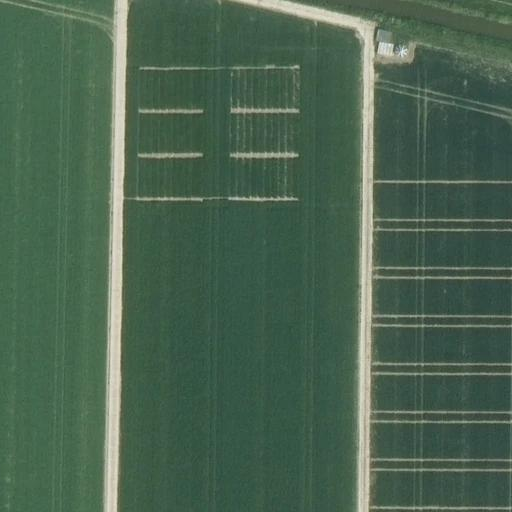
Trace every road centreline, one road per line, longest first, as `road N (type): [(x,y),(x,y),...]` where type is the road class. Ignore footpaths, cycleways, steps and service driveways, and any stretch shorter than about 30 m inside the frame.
road 1 (track): [(249,0),(369,28),(363,511)]
road 2 (track): [(111,511),(122,0)]
